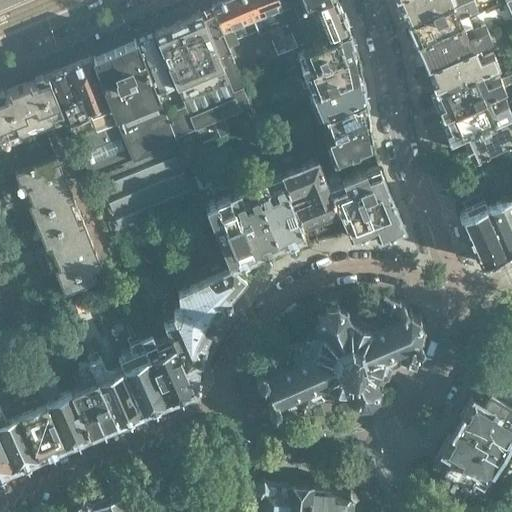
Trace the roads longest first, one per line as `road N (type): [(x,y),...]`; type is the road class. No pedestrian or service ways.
road 1 (residential): [(228,395),(253,424),(276,434),(326,436),(389,420),(427,394),(451,358),(460,321),(452,286)]
road 2 (residential): [(452,286),(402,150),(384,37),(368,0)]
road 3 (residential): [(452,286),(370,265),(288,289),(236,341),(228,395)]
road 4 (residential): [(228,395),(0,496)]
road 5 (secondary): [(0,47),(112,0)]
